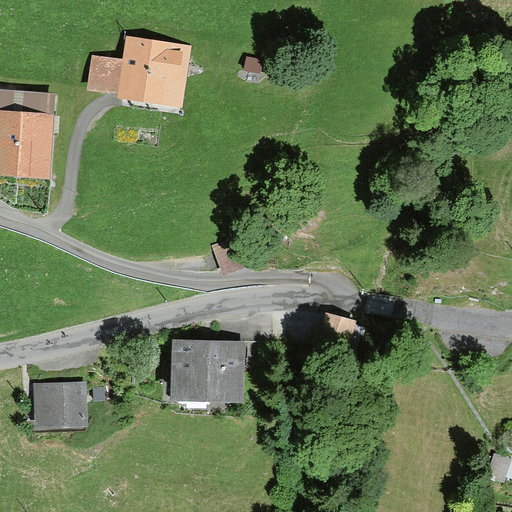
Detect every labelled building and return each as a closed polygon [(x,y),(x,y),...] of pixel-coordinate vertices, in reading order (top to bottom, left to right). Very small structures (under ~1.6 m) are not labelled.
[(190,48),(125,39),(122,63),(117,99),(116,105),(180,114),(190,48)] [(117,99),(122,63),(91,58),(85,95),(117,99)] [(261,62),(245,59),(242,73),(258,76),(261,62)] [(57,136),(58,119),(53,118),(54,97),(0,93),(0,182),(49,186),(52,136),(57,136)] [(256,265),(244,232),(211,244),(223,277),(256,265)] [(356,325),(325,316),(314,353),(356,365),(366,332),(355,329),(356,325)] [(245,339),(172,336),(169,401),(242,404),(245,339)] [(85,385),(34,385),(34,433),(85,433),(85,385)] [(510,461),(493,456),(485,482),(503,487),(510,461)] [(88,511),(89,505),(56,502),(55,509),(43,508),(42,511),(88,511)]
